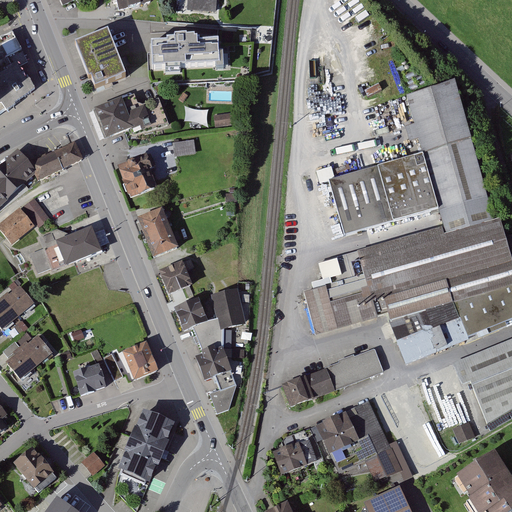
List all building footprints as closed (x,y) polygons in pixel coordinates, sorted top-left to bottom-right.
[(153,0),(120,0),(124,13),(155,4),(153,0)] [(218,0),(192,0),(192,12),(217,15),(218,0)] [(7,15),(0,18),(0,25),(7,23),(10,22),(7,15)] [(114,33),(79,46),(97,94),(132,81),(114,33)] [(0,39),(0,114),(36,91),(30,80),(26,81),(18,68),(28,62),(12,34),(0,39)] [(154,82),(225,78),(223,39),(152,42),(154,82)] [(317,293),(307,296),(319,337),(390,316),(404,364),(511,320),(511,237),(508,239),(499,219),(494,220),(457,84),(407,99),(416,125),(409,127),(418,158),(333,182),(349,238),(442,211),(447,229),(321,265),(326,282),(315,285),(317,293)] [(126,102),(99,112),(110,143),(137,133),(126,102)] [(186,111),(186,125),(209,126),(209,112),(186,111)] [(237,116),(218,118),(219,129),(238,127),(237,116)] [(197,144),(176,147),(178,160),(199,157),(197,144)] [(73,147),(35,166),(42,180),(80,161),(73,147)] [(22,153),(0,172),(0,216),(42,180),(35,166),(22,153)] [(153,160),(119,169),(129,202),(162,192),(153,160)] [(72,204),(66,189),(48,196),(54,211),(72,204)] [(36,200),(2,230),(16,247),(38,228),(40,231),(53,219),(36,200)] [(162,210),(138,220),(153,258),(177,249),(162,210)] [(105,254),(97,231),(62,244),(70,267),(105,254)] [(62,244),(59,236),(42,241),(46,252),(35,256),(42,276),(70,267),(62,244)] [(183,264),(159,273),(168,296),(192,286),(183,264)] [(39,308),(23,288),(0,306),(0,321),(8,332),(39,308)] [(236,290),(212,296),(220,329),(244,324),(236,290)] [(201,300),(175,309),(183,331),(209,322),(201,300)] [(42,339),(10,364),(25,382),(56,357),(42,339)] [(140,381),(163,373),(153,343),(130,351),(140,381)] [(222,348),(196,357),(205,383),(231,375),(222,348)] [(511,353),(466,372),(488,424),(511,410),(511,353)] [(378,354),(287,387),(295,408),(386,374),(378,354)] [(77,375),(84,398),(111,390),(104,367),(77,375)] [(456,368),(423,382),(431,401),(464,388),(456,368)] [(408,386),(376,399),(385,420),(417,407),(408,386)] [(13,417),(0,403),(0,437),(1,439),(13,428),(7,422),(13,417)] [(370,403),(316,428),(338,475),(365,462),(375,484),(402,472),(405,480),(413,477),(397,442),(389,445),(370,403)] [(145,410),(121,475),(157,488),(180,423),(145,410)] [(468,425),(456,430),(462,444),(475,439),(468,425)] [(283,475),(323,460),(311,430),(285,440),(283,444),(285,449),(274,453),(283,475)] [(58,477),(38,451),(19,465),(39,491),(58,477)] [(83,463),(94,477),(107,467),(96,453),(83,463)] [(511,511),(511,469),(503,454),(464,478),(484,511),(511,511)] [(412,511),(403,491),(368,506),(370,511),(412,511)] [(0,496),(0,511),(1,511),(8,508),(0,496)] [(48,511),(72,511),(57,501),(48,511)]
